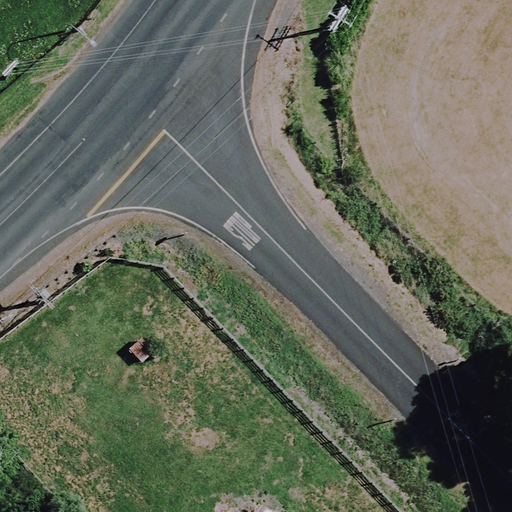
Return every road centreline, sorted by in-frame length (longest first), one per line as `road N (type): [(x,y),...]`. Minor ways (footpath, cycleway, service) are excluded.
road 1 (unclassified): [(119,93),(163,128),(511,482)]
road 2 (tertiary): [(0,211),(119,93)]
